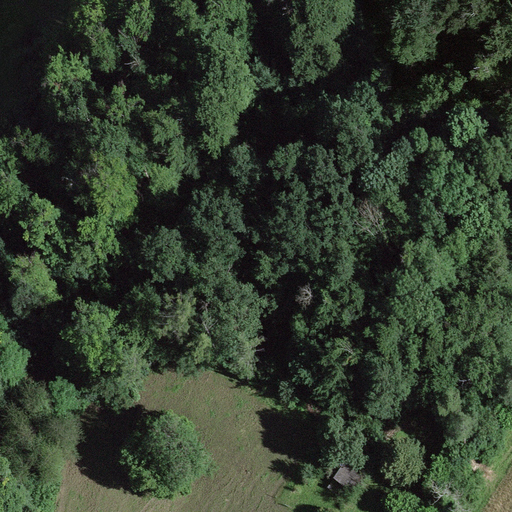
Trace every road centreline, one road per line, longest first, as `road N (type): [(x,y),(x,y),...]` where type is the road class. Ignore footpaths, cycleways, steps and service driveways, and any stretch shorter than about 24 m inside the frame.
road 1 (track): [(0,442),(177,220),(511,8)]
road 2 (track): [(133,0),(0,228)]
